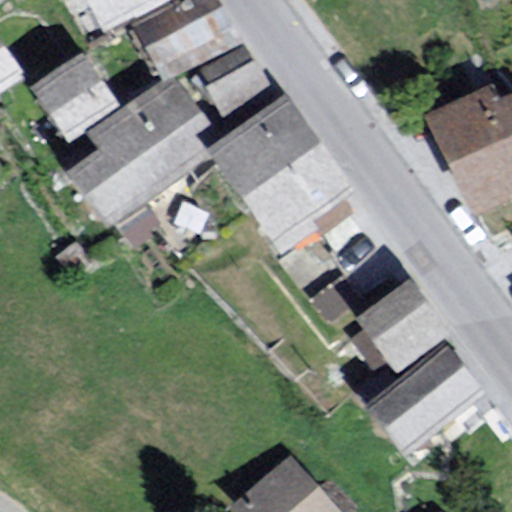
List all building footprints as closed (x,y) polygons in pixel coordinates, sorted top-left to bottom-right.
[(60,0),(87,47),(169,0),(60,0)] [(216,0),(180,0),(133,25),(162,78),(237,39),(216,0)] [(254,57),(204,88),(230,128),(279,96),(254,57)] [(209,125),(173,74),(87,134),(97,148),(68,169),(108,227),(211,154),(196,134),(209,125)] [(72,76),(17,108),(40,149),(95,117),(72,76)] [(511,86),(511,87),(417,132),(460,223),(511,198),(511,86)] [(287,92),(208,148),(283,253),(362,197),(287,92)] [(428,344),(389,292),(333,334),(371,386),(428,344)] [(473,398),(442,358),(349,429),(380,469),(473,398)] [(511,460),(511,435),(483,402),(438,441),(479,489),(511,460)] [(318,511),(276,464),(221,511),(318,511)] [(511,511),(511,480),(494,495),(507,511),(511,511)]
